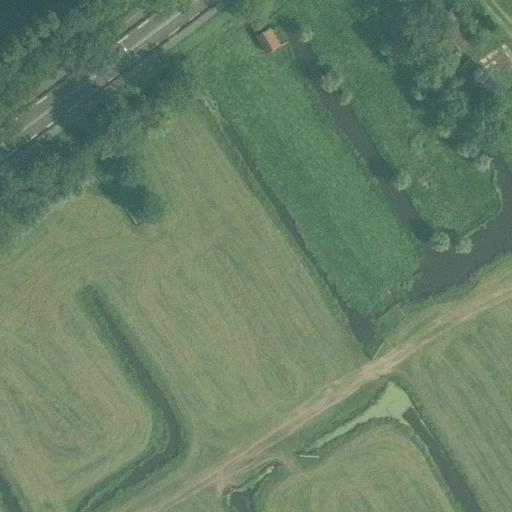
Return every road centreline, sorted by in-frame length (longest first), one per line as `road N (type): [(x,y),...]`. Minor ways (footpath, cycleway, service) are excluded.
road 1 (track): [(511,290),(288,414),(151,232),(52,81)]
road 2 (primary): [(0,145),(194,0)]
road 3 (track): [(143,511),(288,414)]
